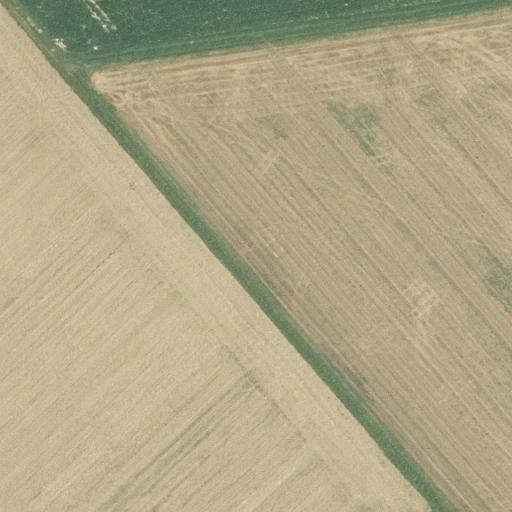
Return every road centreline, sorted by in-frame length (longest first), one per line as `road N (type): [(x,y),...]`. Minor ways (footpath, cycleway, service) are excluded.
road 1 (track): [(76,74),(447,511)]
road 2 (track): [(511,10),(76,74),(12,0)]
